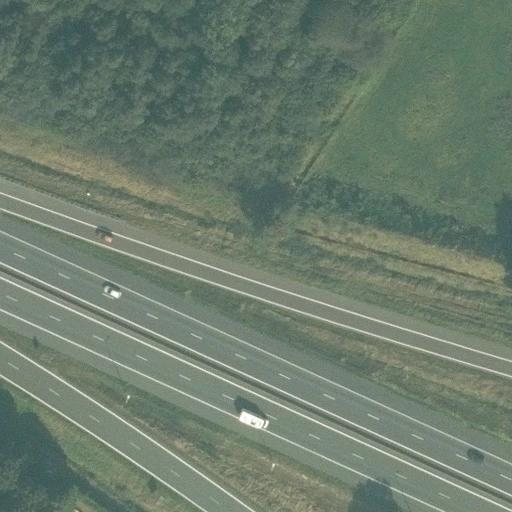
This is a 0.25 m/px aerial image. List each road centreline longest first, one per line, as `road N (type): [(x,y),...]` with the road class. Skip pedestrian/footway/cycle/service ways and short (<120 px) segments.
road 1 (motorway): [(511,477),(0,245)]
road 2 (motorway): [(511,366),(225,281),(0,199)]
road 3 (motorway): [(0,295),(468,511)]
road 4 (motorway): [(0,361),(222,511)]
